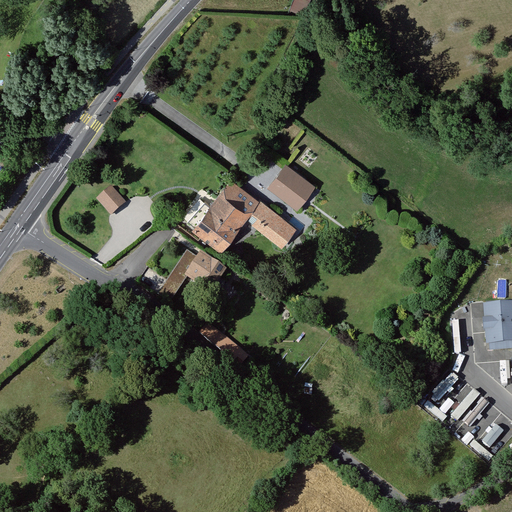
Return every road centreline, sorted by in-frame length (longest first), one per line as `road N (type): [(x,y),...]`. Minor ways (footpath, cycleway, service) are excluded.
road 1 (unclassified): [(511,471),(446,505),(405,505),(128,284),(96,273),(21,221)]
road 2 (tertiary): [(21,221),(123,76),(191,0)]
road 3 (track): [(105,276),(0,370)]
